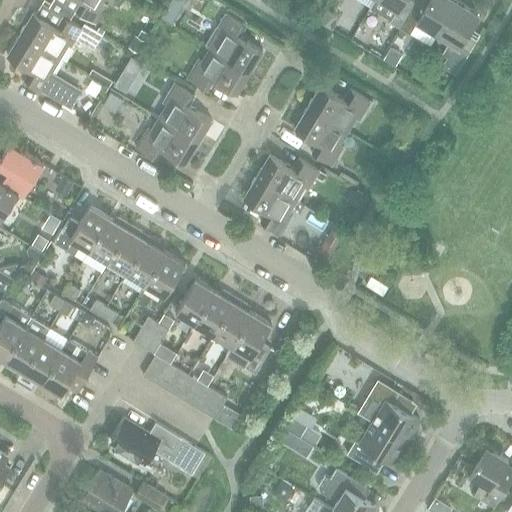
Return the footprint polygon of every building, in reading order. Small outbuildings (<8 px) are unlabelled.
[(101,0),(79,0),(74,9),(94,21),(105,2),(101,0)] [(173,21),(185,0),(169,0),(161,14),(173,21)] [(372,0),(369,5),(389,18),(388,20),(397,26),(413,1),(411,0),(372,0)] [(413,1),(397,26),(408,33),(410,31),(431,43),(437,33),(456,1),(454,0),(428,0),(424,7),(413,1)] [(456,1),(437,33),(448,40),(440,53),(445,56),(440,65),(454,73),(475,38),(465,32),(477,13),(456,1)] [(32,10),(19,33),(53,53),(61,39),(71,45),(76,38),(93,48),(102,33),(85,23),(82,27),(61,14),(55,24),(32,10)] [(214,50),(248,71),(262,50),(238,35),(245,25),(224,12),(205,44),(214,50)] [(45,66),(53,53),(19,33),(6,54),(29,68),(23,78),(53,97),(53,96),(70,106),(79,91),(52,75),(54,72),(45,66)] [(135,33),(128,45),(139,51),(146,40),(135,33)] [(390,44),(384,56),(395,62),(402,51),(390,44)] [(236,93),(248,71),(214,50),(206,63),(197,58),(186,76),(206,89),(212,78),(236,93)] [(121,70),(111,86),(124,95),(134,78),(121,70)] [(172,106),(163,120),(197,140),(210,118),(187,105),(194,94),(173,82),(162,100),(172,106)] [(320,84),(307,106),(341,127),(349,113),(358,119),(370,100),(350,88),(343,98),(320,84)] [(333,140),(341,127),(307,106),(294,127),(317,141),(311,151),(331,164),(343,145),(333,140)] [(184,161),(197,140),(163,120),(156,132),(146,127),(134,146),(155,158),(161,148),(184,161)] [(0,154),(0,166),(6,170),(0,181),(17,192),(17,193),(22,196),(43,162),(9,142),(1,155),(0,154)] [(269,153),(256,175),(289,195),(299,201),(307,188),(319,169),(298,157),(292,167),(269,153)] [(62,175),(55,187),(66,194),(73,181),(62,175)] [(281,209),(289,195),(256,175),(243,197),(266,210),(259,221),(280,233),(291,214),(281,209)] [(0,220),(17,193),(17,192),(0,181),(0,220)] [(352,189),(345,201),(357,208),(364,196),(352,189)] [(68,216),(52,241),(73,253),(79,243),(88,249),(108,216),(89,205),(78,222),(68,216)] [(88,249),(82,258),(101,269),(106,260),(128,223),(118,216),(115,221),(108,216),(88,249)] [(333,222),(317,250),(328,257),(344,229),(333,222)] [(128,223),(106,260),(125,271),(145,238),(138,234),(141,230),(128,223)] [(37,232),(31,242),(41,248),(47,238),(37,232)] [(147,234),(120,279),(139,290),(144,283),(164,250),(157,246),(159,241),(147,234)] [(164,250),(144,283),(164,295),(183,262),(164,250)] [(16,263),(0,265),(0,270),(12,278),(17,269),(27,275),(32,267),(33,265),(27,261),(20,263),(16,269),(13,267),(16,263)] [(32,267),(27,275),(42,284),(46,276),(32,267)] [(12,278),(0,270),(0,272),(4,290),(12,278)] [(371,274),(366,283),(383,293),(388,284),(371,274)] [(193,321),(213,288),(194,277),(174,310),(193,321)] [(81,291),(70,284),(64,294),(75,301),(81,291)] [(212,332),(234,296),(223,289),(220,292),(213,288),(193,321),(212,332)] [(58,309),(64,300),(53,293),(47,302),(58,309)] [(231,344),(250,311),(243,306),(245,303),(234,296),(212,332),(231,344)] [(0,354),(4,357),(30,314),(1,297),(0,297),(0,354)] [(100,315),(106,305),(95,299),(89,309),(100,315)] [(74,306),(64,300),(58,309),(69,315),(74,306)] [(116,312),(106,305),(100,315),(110,322),(116,312)] [(85,311),(80,319),(89,325),(94,317),(85,311)] [(269,322),(250,311),(231,344),(240,349),(234,359),(254,371),(269,346),(259,340),(269,322)] [(164,312),(158,321),(168,327),(173,317),(164,312)] [(20,372),(42,336),(42,335),(48,325),(30,314),(4,357),(11,361),(8,365),(20,372)] [(153,352),(168,327),(158,321),(147,314),(132,339),(153,352)] [(41,380),(61,347),(42,336),(20,372),(31,379),(34,375),(41,380)] [(81,380),(97,355),(68,337),(62,347),(61,347),(41,380),(61,392),(71,374),(81,380)] [(152,379),(166,356),(155,349),(142,373),(152,379)] [(167,388),(181,364),(166,356),(152,379),(167,388)] [(181,396),(195,373),(181,364),(167,388),(181,396)] [(192,403),(207,379),(195,373),(181,396),(192,403)] [(406,409),(412,398),(377,377),(357,410),(372,419),(406,440),(420,418),(406,409)] [(203,409),(217,385),(207,379),(192,403),(203,409)] [(228,392),(217,385),(203,409),(214,416),(228,392)] [(125,417),(111,441),(144,461),(145,460),(158,469),(166,456),(191,472),(205,450),(155,420),(149,431),(125,417)] [(392,462),(406,440),(372,419),(359,441),(355,439),(347,452),(377,471),(385,457),(392,462)] [(307,424),(300,435),(315,444),(321,433),(311,427),(307,424)] [(286,428),(280,439),(287,444),(294,433),(286,428)] [(468,473),(481,481),(474,493),(494,505),(511,475),(511,473),(502,468),(508,458),(486,445),(468,473)] [(6,454),(0,449),(0,479),(9,464),(2,460),(6,454)] [(205,450),(191,472),(197,476),(211,454),(205,450)] [(339,496),(332,507),(339,511),(371,511),(376,505),(358,494),(364,483),(336,466),(330,477),(325,474),(318,484),(320,489),(329,495),(335,493),(339,496)] [(118,511),(133,489),(98,468),(81,496),(107,511),(118,511)] [(142,480),(135,493),(159,507),(167,495),(142,480)] [(262,494),(250,494),(250,511),(262,510),(262,494)] [(339,511),(332,507),(313,496),(303,511),(339,511)]
